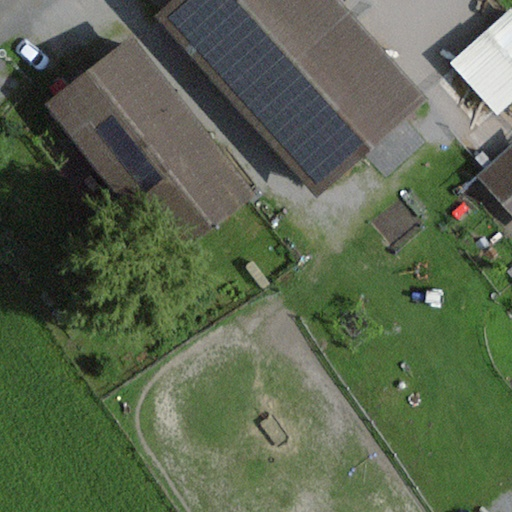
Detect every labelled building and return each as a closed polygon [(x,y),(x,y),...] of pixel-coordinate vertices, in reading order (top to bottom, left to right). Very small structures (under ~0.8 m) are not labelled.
[(332,0),(180,0),(164,15),(318,187),(419,97),(332,0)] [(500,104),(511,94),(511,0),(510,0),(453,50),(500,104)] [(131,45),(56,103),(171,252),(247,194),(131,45)] [(511,154),(484,182),(511,211),(511,154)] [(511,511),(511,485),(504,474),(451,511),(511,511)]
